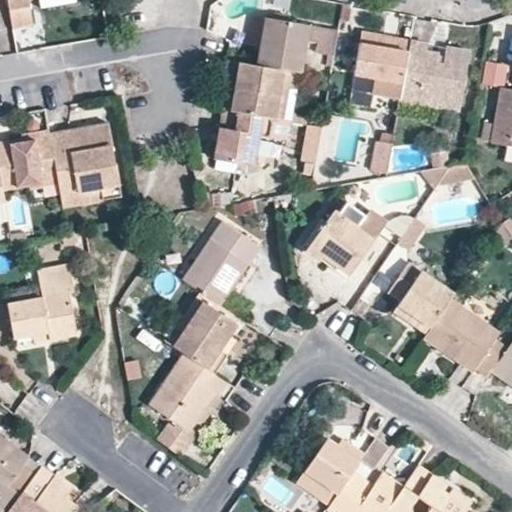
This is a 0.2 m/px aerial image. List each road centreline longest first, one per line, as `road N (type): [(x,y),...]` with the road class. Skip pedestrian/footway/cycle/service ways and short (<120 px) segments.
road 1 (residential): [(202,511),(291,380),(318,360),(348,365),(511,474)]
road 2 (residential): [(0,70),(162,42)]
road 3 (residential): [(79,426),(107,461),(178,511)]
